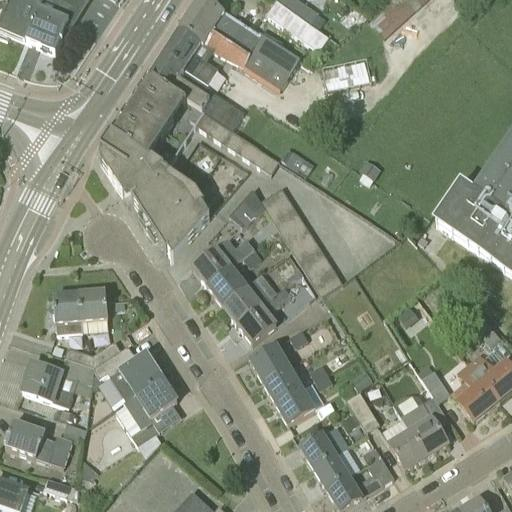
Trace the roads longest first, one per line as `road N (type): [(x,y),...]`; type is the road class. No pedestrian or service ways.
road 1 (residential): [(288,511),(244,430),(112,234)]
road 2 (secondary): [(166,0),(74,143)]
road 3 (secondary): [(0,291),(74,143)]
road 4 (residential): [(399,511),(511,443)]
